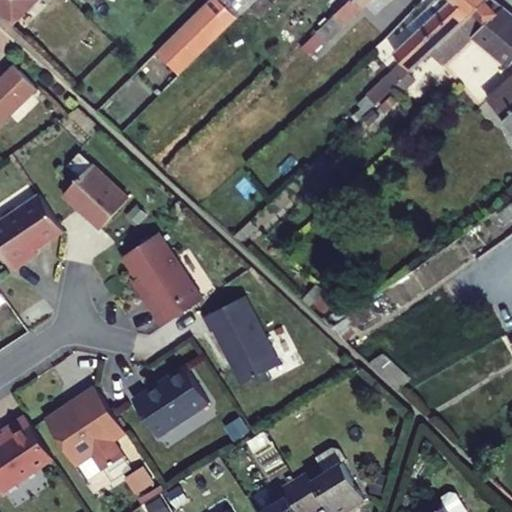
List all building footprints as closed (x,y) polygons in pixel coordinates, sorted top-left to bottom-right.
[(0,0),(0,14),(13,28),(40,1),(47,8),(54,0),(0,0)] [(221,0),(200,21),(216,36),(251,0),(221,0)] [(358,0),(369,12),(381,0),(358,0)] [(407,49),(422,66),(452,40),(496,0),(442,0),(439,3),(447,10),(407,49)] [(462,50),(480,35),(511,62),(511,5),(506,0),(496,0),(452,40),(462,50)] [(0,139),(48,92),(23,68),(0,90),(0,139)] [(511,100),(503,109),(511,119),(511,100)] [(55,198),(92,233),(121,202),(84,168),(55,198)] [(26,256),(55,238),(31,201),(0,220),(0,271),(5,280),(30,264),(26,256)] [(138,307),(152,332),(194,308),(155,240),(118,262),(142,304),(138,307)] [(278,373),(240,306),(199,328),(208,343),(210,342),(226,371),(229,369),(234,377),(231,379),(239,394),(278,373)] [(203,410),(178,373),(154,390),(153,389),(126,407),(151,444),(203,410)] [(125,441),(94,394),(73,408),(73,409),(73,412),(64,417),(62,417),(61,416),(44,427),(75,474),(77,473),(87,488),(122,465),(112,450),(125,441)] [(0,498),(50,466),(22,423),(0,437),(0,438),(5,445),(0,448),(0,498)] [(331,469),(334,476),(309,491),(321,511),(334,511),(338,510),(338,511),(375,511),(377,511),(357,475),(361,472),(355,461),(347,460),(331,469)] [(281,507),(284,511),(321,511),(309,491),(281,507)]
